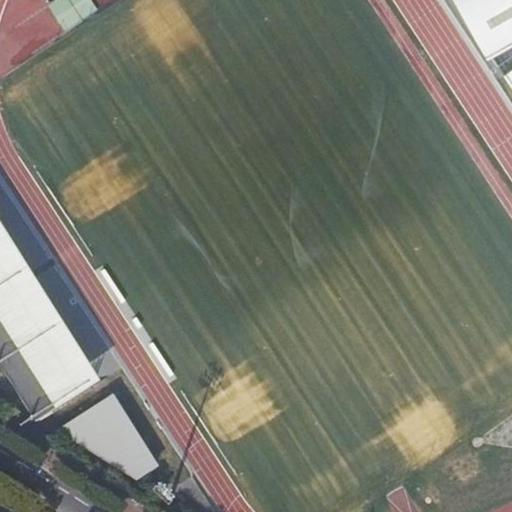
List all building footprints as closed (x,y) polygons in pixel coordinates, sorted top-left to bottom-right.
[(95,0),(59,0),(54,4),(69,27),(100,8),(95,0)] [(511,48),(511,0),(459,0),(493,58),(511,48)] [(41,388),(82,360),(32,281),(9,295),(4,288),(28,274),(0,229),(0,356),(26,398),(31,395),(38,390),(41,388)] [(32,281),(28,274),(4,288),(9,295),(32,281)] [(31,395),(26,398),(40,421),(107,379),(106,379),(97,384),(82,360),(41,388),(38,390),(31,395)] [(156,470),(111,398),(64,427),(71,439),(137,481),(156,470)]
